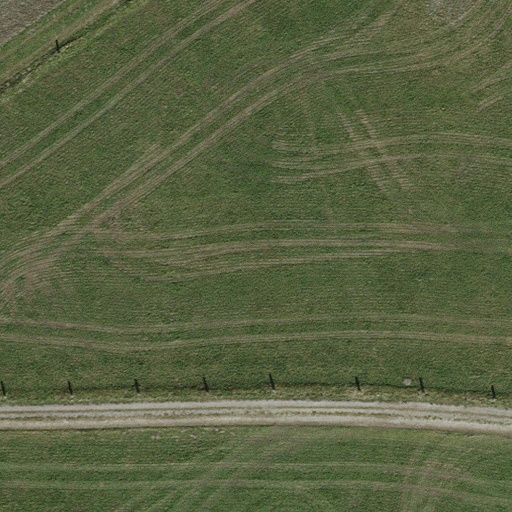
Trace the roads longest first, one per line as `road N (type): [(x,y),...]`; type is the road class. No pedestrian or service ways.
road 1 (track): [(511,427),(98,439),(0,415)]
road 2 (track): [(138,0),(0,103)]
